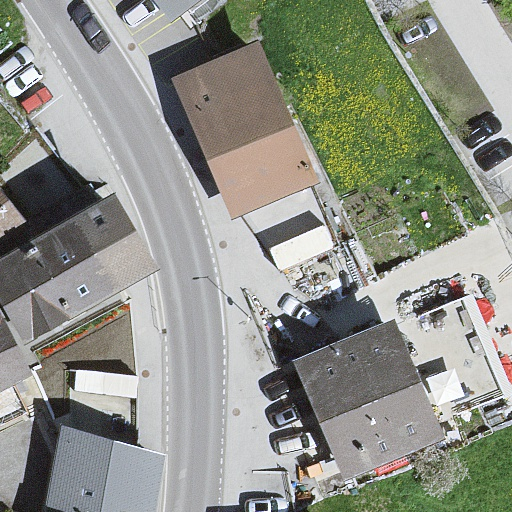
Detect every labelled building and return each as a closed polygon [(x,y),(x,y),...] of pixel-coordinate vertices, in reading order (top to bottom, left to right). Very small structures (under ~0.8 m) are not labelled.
[(272,44),(179,69),(236,219),(319,182),(272,44)] [(0,219),(21,209),(0,168),(0,219)] [(128,199),(0,269),(0,294),(26,350),(163,276),(128,199)] [(0,393),(31,376),(0,315),(0,393)] [(398,320),(300,362),(352,482),(462,435),(398,320)] [(164,506),(171,434),(137,431),(144,364),(69,357),(55,495),(164,506)]
